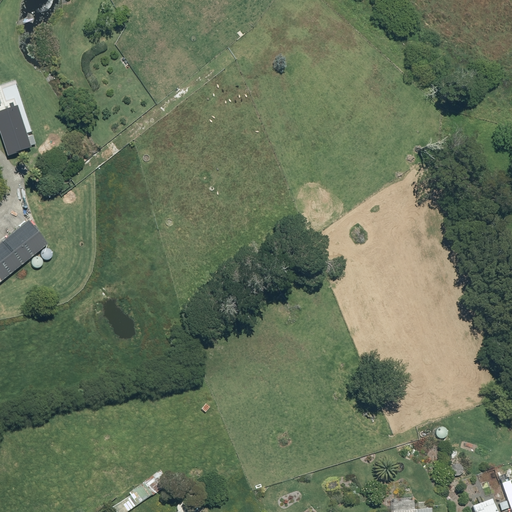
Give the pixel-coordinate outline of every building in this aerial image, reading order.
[(140,10),(133,15),(138,21),(145,16),(140,10)] [(108,35),(101,40),(107,47),(113,41),(108,35)] [(0,239),(0,281),(48,242),(27,217),(0,239)] [(39,252),(39,253),(39,255),(39,256),(40,257),(40,258),(41,259),(42,260),(43,261),(45,261),(46,261),(47,261),(49,261),(50,260),(51,259),(52,259),(53,258),(53,256),(54,255),(54,254),(54,252),(53,251),(53,250),(52,249),(51,248),(50,247),(49,247),(48,246),(46,246),(45,246),(44,246),(43,247),(41,248),(40,249),(40,250),(39,251),(39,252)] [(205,404),(201,410),(205,413),(209,408),(205,404)] [(130,496),(112,508),(115,511),(127,511),(169,484),(160,470),(128,493),(130,496)] [(503,492),(507,503),(500,505),(502,510),(511,507),(511,493),(510,489),(503,492)] [(473,511),(496,511),(492,500),(472,507),(473,511)]
